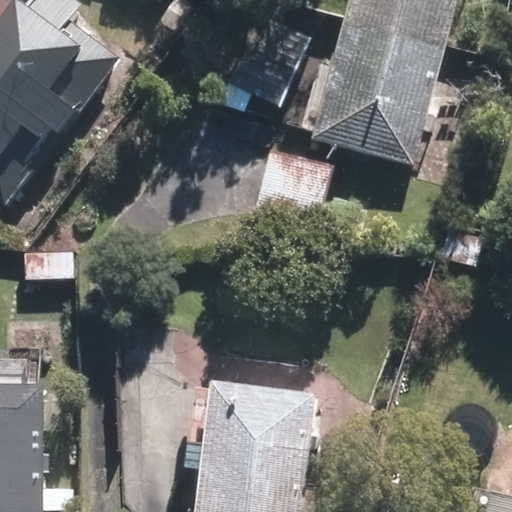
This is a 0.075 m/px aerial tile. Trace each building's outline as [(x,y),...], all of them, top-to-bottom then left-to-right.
[(0,0),(0,185),(10,193),(117,49),(73,16),(84,0),(0,0)] [(452,0),(346,0),(312,133),(411,159),(452,0)] [(268,12),(232,79),(285,107),(321,40),(268,12)] [(332,165),(269,150),(253,217),(317,231),(332,165)] [(447,231),(448,263),(473,263),(473,231),(447,231)] [(74,275),(74,250),(49,250),(49,275),(74,275)] [(292,511),(306,387),(205,376),(190,511),(292,511)] [(40,511),(39,381),(0,381),(0,511),(40,511)] [(511,511),(511,497),(483,490),(477,511),(511,511)]
